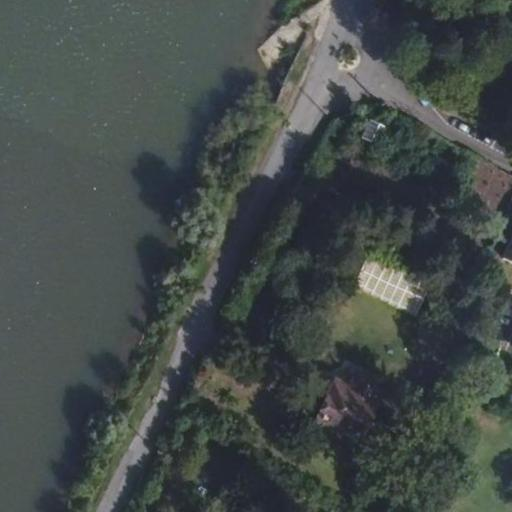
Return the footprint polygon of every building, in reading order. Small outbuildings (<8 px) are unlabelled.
[(304,174),(297,188),(321,202),(329,189),(304,174)] [(511,289),(507,287),(497,310),(511,317),(511,289)] [(473,366),(481,370),(484,371),(499,334),(489,329),(473,366)] [(462,391),(471,394),(481,370),(473,366),(462,391)] [(339,397),(328,392),(315,416),(353,435),(380,381),(362,371),(357,381),(350,378),(346,383),(339,397)] [(336,377),(328,392),(339,397),(346,383),(336,377)]
